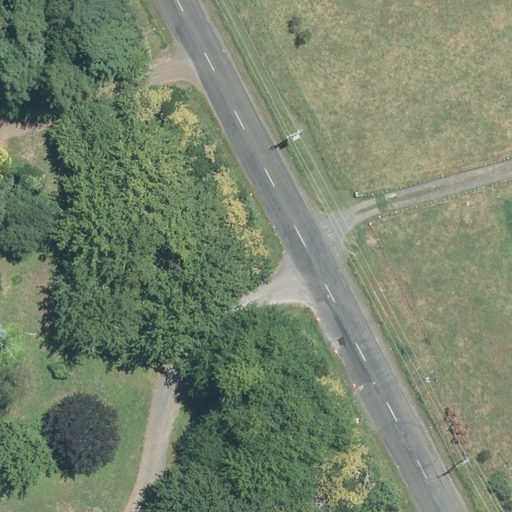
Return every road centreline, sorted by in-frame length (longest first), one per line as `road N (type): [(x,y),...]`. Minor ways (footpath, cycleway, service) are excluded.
road 1 (unclassified): [(184,0),(448,511)]
road 2 (unknown): [(137,511),(162,410),(196,345),(225,312),(319,261)]
